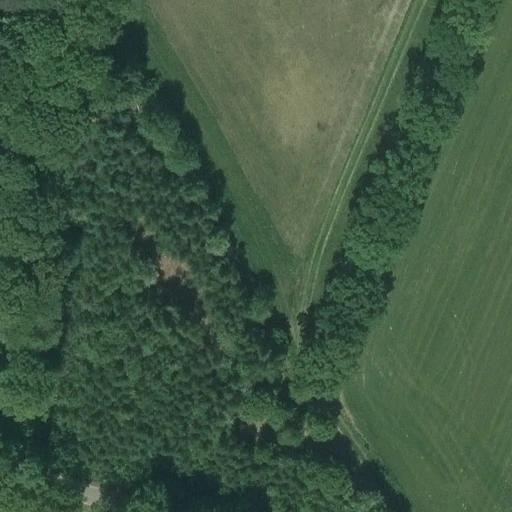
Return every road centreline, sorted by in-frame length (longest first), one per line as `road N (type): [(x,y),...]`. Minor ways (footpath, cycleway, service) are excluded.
road 1 (track): [(399,511),(311,378)]
road 2 (tertiary): [(140,511),(0,467)]
